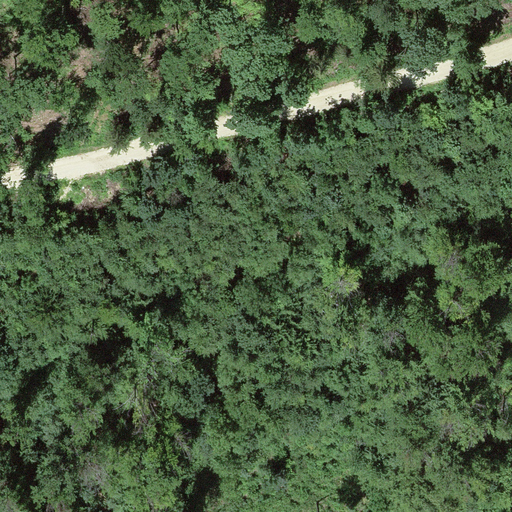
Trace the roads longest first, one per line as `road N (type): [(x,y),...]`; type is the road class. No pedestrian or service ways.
road 1 (track): [(0,182),(80,172),(511,55)]
road 2 (track): [(80,172),(0,263)]
